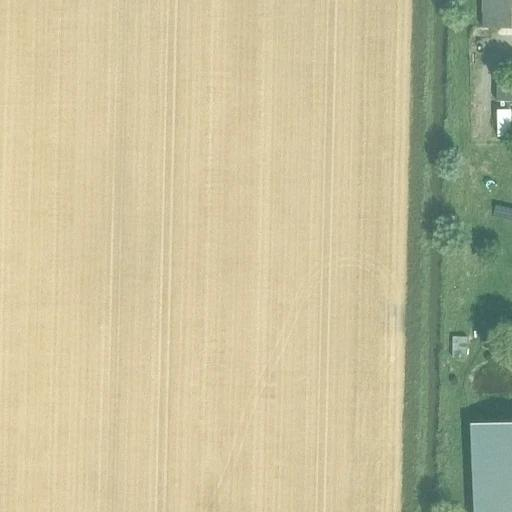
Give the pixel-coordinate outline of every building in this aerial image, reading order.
[(511,27),(511,0),(482,0),(482,27),(511,27)] [(511,81),(496,81),(496,101),(511,101),(511,112),(511,133),(511,132),(511,81)] [(509,111),(497,111),(497,137),(509,137),(509,111)] [(453,336),(452,357),(468,358),(468,336),(453,336)] [(511,511),(511,421),(470,423),(473,499),(473,511),(511,511)]
